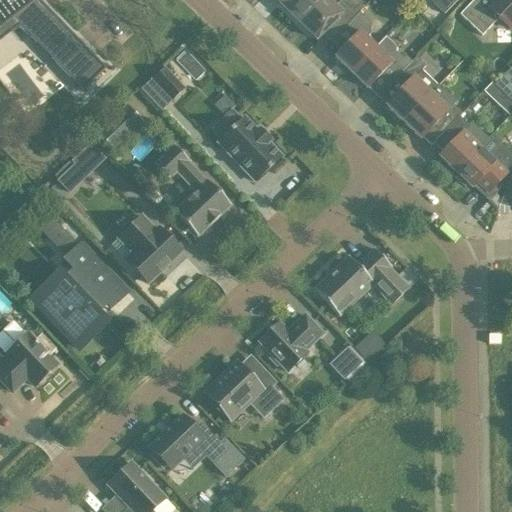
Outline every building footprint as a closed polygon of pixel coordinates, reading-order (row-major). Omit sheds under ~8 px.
[(37,37),(50,50),(61,39),(24,5),(21,8),(14,0),(0,0),(0,25),(25,49),(37,37)] [(298,26),(323,0),(284,0),(278,6),(298,26)] [(343,31),(344,30),(359,15),(363,10),(352,0),(342,0),(334,10),(323,0),(298,26),(316,43),(335,23),(343,31)] [(435,0),(432,4),(444,14),(457,0),(435,0)] [(511,0),(474,0),(459,17),(481,38),(498,20),(509,31),(511,28),(511,0)] [(375,50),(374,49),(365,41),(369,37),(369,24),(359,15),(344,30),(354,39),(334,60),(351,76),(375,50)] [(397,79),(411,64),(401,55),(395,55),(394,47),(385,38),(374,49),(375,50),(351,76),(367,91),(387,70),(397,79)] [(69,79),(82,92),(105,70),(92,57),(69,79)] [(403,125),(430,96),(429,95),(437,87),(422,72),(425,69),(415,60),(411,64),(397,79),(396,80),(405,88),(385,109),(403,125)] [(171,101),(183,89),(163,67),(151,78),(171,101)] [(508,101),(511,97),(511,75),(509,72),(494,88),(508,101)] [(492,100),(499,93),(490,84),(483,91),(492,100)] [(442,136),(447,130),(458,119),(461,116),(452,107),(447,112),(430,96),(403,125),(420,142),(433,128),(442,136)] [(114,149),(142,122),(126,105),(98,132),(114,149)] [(241,121),(232,111),(211,130),(221,141),(218,144),(254,183),(281,157),(268,144),(270,142),(262,133),(260,135),(244,118),(241,121)] [(455,175),(479,149),(478,148),(488,139),(472,124),(468,128),(458,119),(447,130),(457,140),(438,159),(455,175)] [(205,183),(186,163),(188,161),(174,147),(155,166),(168,180),(176,172),(195,193),(173,213),(197,238),(208,226),(209,227),(219,218),(218,217),(230,206),(207,182),(205,183)] [(479,149),(455,175),(471,190),(495,165),(507,176),(511,163),(498,150),(490,159),(479,149)] [(56,181),(69,195),(85,179),(72,166),(56,181)] [(155,232),(141,217),(117,240),(131,254),(124,261),(147,285),(160,273),(168,265),(180,253),(158,229),(155,232)] [(109,311),(125,295),(78,246),(62,261),(71,271),(36,304),(65,334),(74,326),(83,335),(102,317),(92,308),(99,301),(109,311)] [(314,290),(313,291),(339,318),(340,317),(339,317),(372,285),(391,306),(409,289),(397,277),(390,270),(391,269),(373,250),(372,251),(373,252),(356,267),(348,258),(347,259),(315,290),(314,290)] [(322,335),(304,316),(287,333),(279,324),(258,344),(268,353),(265,356),(276,367),(278,365),(286,373),(306,353),(304,351),(322,335)] [(373,331),(353,346),(365,362),(385,346),(373,331)] [(0,357),(0,381),(11,393),(26,379),(34,387),(56,366),(41,351),(26,335),(15,346),(4,356),(8,360),(5,363),(0,357)] [(342,380),(361,363),(346,346),(327,363),(342,380)] [(258,385),(237,363),(203,396),(228,422),(255,396),(270,411),(282,400),(263,380),(258,385)] [(179,419),(148,448),(154,454),(150,457),(162,469),(165,466),(170,471),(181,461),(198,445),(208,455),(227,475),(246,457),(226,436),(222,439),(218,443),(201,425),(195,431),(182,417),(179,419)] [(152,511),(151,511),(164,499),(131,465),(107,487),(126,507),(120,511),(152,511)]
